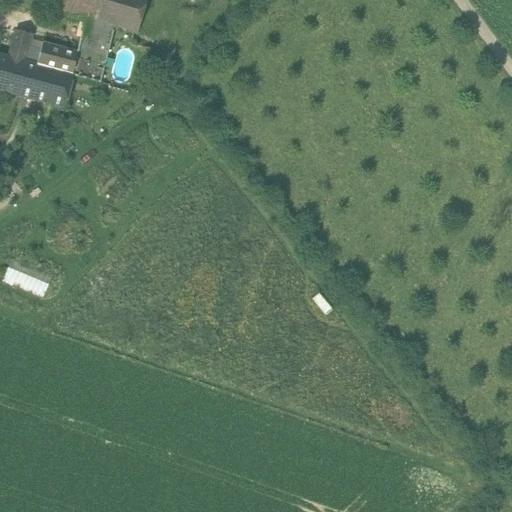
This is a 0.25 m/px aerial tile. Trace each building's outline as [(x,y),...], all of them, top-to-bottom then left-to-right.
[(56,0),(54,10),(85,19),(114,27),(123,29),(137,34),(147,0),(56,0)] [(77,53),(72,76),(108,86),(123,29),(114,27),(85,19),(77,53)] [(15,31),(8,58),(9,58),(24,62),(30,41),(32,35),(15,31)] [(72,76),(77,53),(42,43),(42,44),(30,41),(24,62),(9,58),(4,76),(22,81),(18,96),(64,108),(72,76)] [(8,58),(0,55),(0,91),(18,96),(22,81),(4,76),(9,58),(8,58)] [(10,258),(1,280),(43,297),(52,274),(10,258)]
